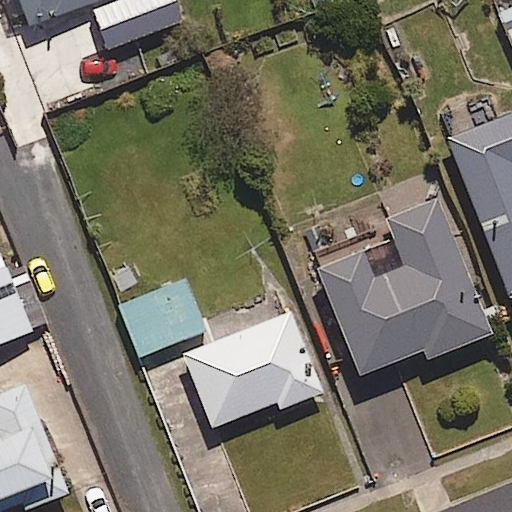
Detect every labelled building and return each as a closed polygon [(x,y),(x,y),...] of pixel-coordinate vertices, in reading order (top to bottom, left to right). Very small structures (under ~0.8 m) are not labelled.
[(14,0),(30,33),(103,0),(14,0)] [(511,47),(511,8),(497,15),(511,47)] [(511,315),(511,116),(446,141),(511,315)] [(385,227),(392,246),(364,257),(318,275),(359,380),(421,355),(425,364),(489,339),(437,207),(385,227)] [(0,346),(28,335),(3,273),(0,265),(0,346)] [(138,360),(204,333),(183,282),(117,309),(138,360)] [(279,413),(319,397),(288,317),(182,358),(210,431),(276,406),(279,413)] [(23,389),(0,398),(0,509),(17,503),(20,511),(27,511),(65,497),(23,389)]
